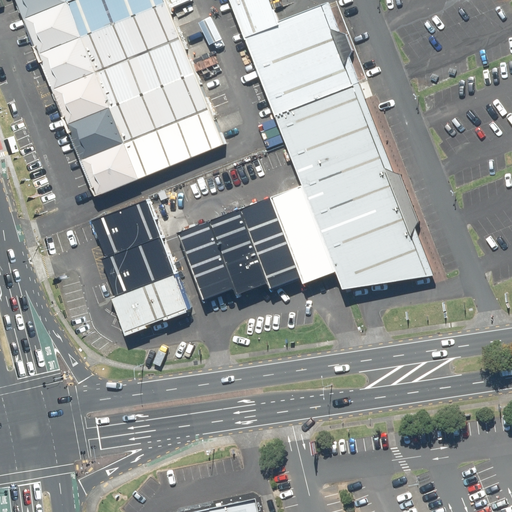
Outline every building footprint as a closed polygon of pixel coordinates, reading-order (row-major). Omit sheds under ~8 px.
[(19,0),(26,18),(69,0),(19,0)] [(41,54),(166,3),(165,0),(69,0),(26,18),(41,54)] [(235,0),(249,33),(281,21),(273,0),(235,0)] [(249,33),(350,287),(439,274),(332,2),(281,21),(249,33)] [(57,91),(181,39),(166,3),(41,54),(57,91)] [(72,127),(196,75),(181,39),(57,91),(72,127)] [(86,161),(211,108),(196,75),(72,127),(86,161)] [(101,196),(225,143),(211,108),(86,161),(101,196)] [(272,199),(303,279),(305,285),(335,274),(302,188),(272,199)] [(243,210),(271,284),(274,290),(303,279),(272,199),(243,210)] [(97,221),(111,258),(164,239),(150,201),(97,221)] [(243,210),(213,221),(238,287),(241,295),(271,284),(243,210)] [(238,287),(213,221),(183,232),(208,298),(238,287)] [(106,260),(120,298),(178,277),(164,239),(111,258),(106,260)] [(191,312),(178,277),(120,298),(117,299),(130,334),(191,312)] [(266,511),(264,497),(245,501),(193,511),(266,511)]
